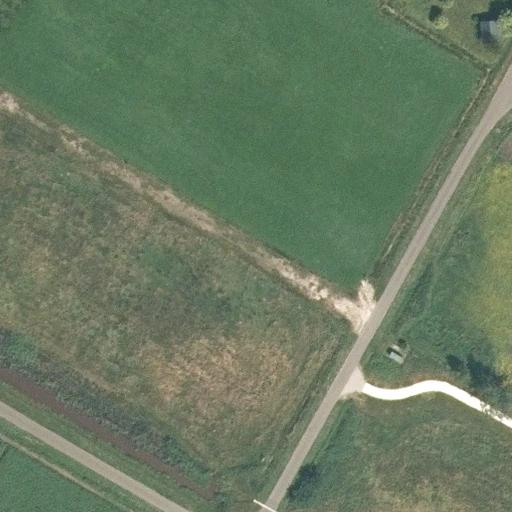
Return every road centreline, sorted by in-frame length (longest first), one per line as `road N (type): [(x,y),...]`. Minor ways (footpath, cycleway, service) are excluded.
road 1 (unclassified): [(268,511),(485,125),(511,96)]
road 2 (unclassified): [(178,511),(0,409)]
